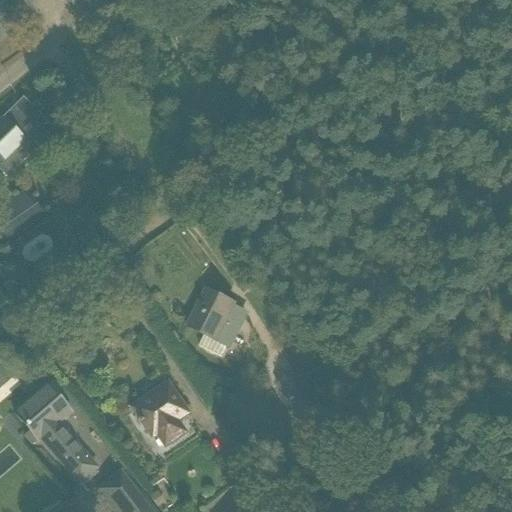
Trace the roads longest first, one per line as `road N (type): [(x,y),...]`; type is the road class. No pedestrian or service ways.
road 1 (track): [(419,0),(472,66),(511,57)]
road 2 (unclassified): [(0,82),(92,0)]
